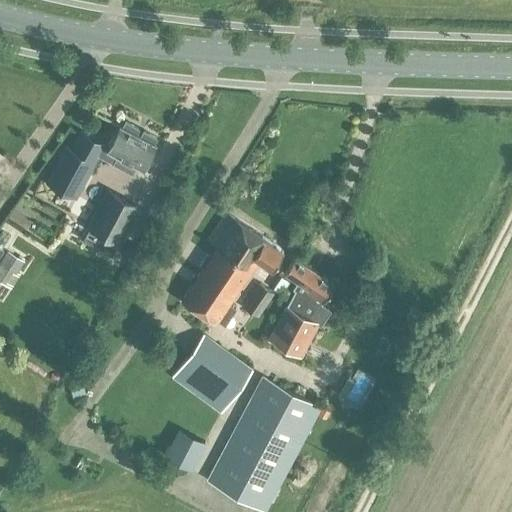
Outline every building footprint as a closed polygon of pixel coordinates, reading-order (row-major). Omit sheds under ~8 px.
[(172,120),(172,139),(187,139),(188,120),(172,120)] [(83,131),(73,149),(96,161),(100,155),(133,171),(137,163),(143,166),(155,144),(150,141),(151,139),(143,134),(142,137),(132,132),(133,129),(126,125),(124,128),(120,125),(107,147),(105,146),(106,143),(83,131)] [(67,146),(47,181),(76,198),(96,161),(73,149),(67,146)] [(113,253),(139,207),(109,190),(83,236),(113,253)] [(8,220),(46,239),(59,214),(21,195),(8,220)] [(270,269),(282,250),(264,238),(226,213),(208,239),(218,245),(181,300),(216,323),(257,260),(270,269)] [(150,258),(166,248),(150,224),(135,234),(150,258)] [(17,273),(25,260),(9,250),(0,263),(0,279),(12,287),(19,275),(17,273)] [(286,304),(268,338),(278,343),(302,356),(309,343),(319,323),(321,324),(325,319),(332,308),(323,302),(335,283),(328,277),(309,264),(297,256),(296,255),(287,268),(283,272),(297,282),(293,288),(295,290),(288,304),(286,304)] [(56,295),(63,285),(46,272),(39,283),(56,295)] [(259,317),(275,294),(260,283),(244,306),(259,317)] [(187,356),(172,376),(173,377),(172,377),(209,404),(213,407),(221,412),(222,413),(254,369),(253,369),(253,368),(253,367),(205,333),(204,333),(204,332),(203,333),(188,353),(187,356)] [(266,510),(322,405),(264,374),(208,479),(266,510)] [(82,381),(70,384),(74,397),(75,397),(85,394),(83,383),(82,381)] [(183,426),(168,453),(178,459),(194,433),(183,426)]
